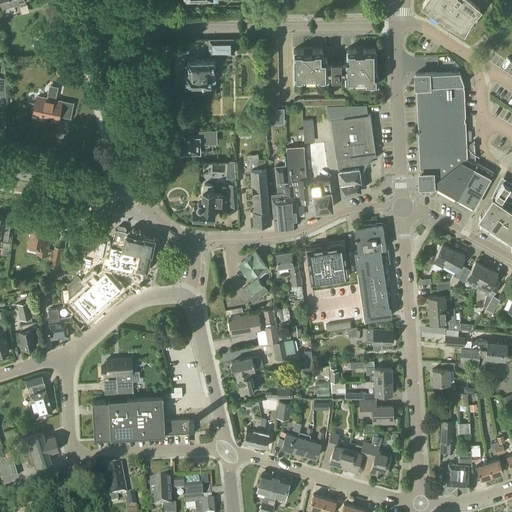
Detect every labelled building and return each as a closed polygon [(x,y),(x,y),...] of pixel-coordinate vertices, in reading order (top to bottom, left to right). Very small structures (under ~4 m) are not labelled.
[(0,0),(2,8),(7,6),(9,10),(15,8),(14,4),(25,1),(25,0),(30,0),(0,0)] [(425,0),(422,5),(444,20),(463,32),(468,23),(470,20),(473,16),(479,9),(468,0),(425,0)] [(51,36),(57,34),(55,27),(49,29),(51,36)] [(208,55),(233,55),(233,38),(208,38),(208,55)] [(344,57),(345,81),(365,81),(365,84),(377,83),(377,73),(375,73),(375,64),(373,64),(373,58),(375,58),(375,48),(362,48),(362,51),(356,51),(356,48),(346,49),(346,57),(344,57)] [(293,49),(293,79),(303,79),(303,77),(317,77),(317,79),(327,79),(326,57),(322,57),(322,49),(312,49),(312,51),(303,52),(303,49),(293,49)] [(181,71),(181,85),(185,85),(185,89),(195,89),(195,84),(214,84),(214,73),(210,73),(210,68),(216,68),(216,59),(213,59),(184,59),(185,71),(181,71)] [(331,60),(331,78),(341,78),(341,60),(331,60)] [(420,186),(429,186),(430,186),(432,186),(434,187),(436,187),(473,209),(494,172),(474,161),(473,153),(472,152),(471,151),(470,150),(469,149),(468,147),(468,146),(467,144),(467,143),(466,141),(466,140),(464,84),(459,71),(415,73),(418,157),(420,186)] [(48,92),(46,99),(36,97),(32,117),(44,119),(46,113),(52,114),(50,121),(57,122),(58,115),(70,117),(73,105),(55,101),(57,94),(56,94),(58,87),(52,86),(50,93),(48,92)] [(364,168),(365,167),(367,163),(367,162),(370,160),(371,159),(375,158),(377,158),(377,157),(375,157),(375,153),(370,114),(367,114),(366,105),(326,106),(328,120),(330,120),(335,158),(337,158),(339,170),(338,170),(341,195),(361,190),(360,188),(366,187),(364,171),(363,171),(362,167),(363,167),(363,168),(364,168)] [(303,120),(304,129),(304,131),(313,130),(312,119),(303,120)] [(193,135),(179,135),(179,153),(192,152),(192,154),(198,154),(198,152),(199,152),(199,144),(207,144),(217,143),(216,132),(199,132),(199,137),(193,137),(193,135)] [(314,198),(315,209),(332,207),(329,180),(328,180),(324,143),(304,145),(308,183),(307,183),(309,199),(314,198)] [(298,175),(306,174),(303,145),(287,147),(286,156),(285,156),(286,166),(288,182),(284,183),(284,187),(285,197),(287,196),(288,204),(286,204),(287,220),(288,220),(289,225),(297,224),(296,216),(298,216),(297,204),(302,203),(300,197),(298,175)] [(247,155),(248,169),(251,169),(252,186),(254,210),(252,210),(253,224),(270,223),(266,179),(267,179),(267,178),(266,178),(265,159),(258,159),(258,154),(247,155)] [(288,182),(286,166),(275,168),(276,184),(277,192),(273,193),(272,195),(271,195),(275,227),(289,225),(288,220),(287,220),(286,204),(288,204),(287,196),(285,197),(284,187),(284,183),(288,182)] [(306,174),(298,175),(300,197),(302,203),(308,203),(306,174)] [(511,183),(510,182),(508,185),(502,180),(477,217),(481,220),(479,223),(506,241),(507,240),(511,243),(511,245),(511,246),(511,247),(511,183)] [(193,217),(213,218),(213,212),(216,213),(216,209),(214,209),(214,207),(213,207),(213,202),(221,203),(221,202),(224,202),(224,194),(222,194),(222,193),(213,193),(214,184),(203,183),(202,201),(197,201),(197,206),(194,206),(193,217)] [(229,184),(231,206),(237,205),(235,184),(229,184)] [(4,241),(2,249),(7,250),(10,235),(8,235),(10,221),(6,221),(7,215),(0,214),(0,235),(0,236),(0,239),(2,241),(4,241)] [(27,219),(25,229),(30,230),(27,245),(38,247),(36,252),(47,255),(53,225),(27,219)] [(358,251),(354,251),(356,270),(364,319),(390,315),(390,313),(389,306),(389,301),(389,300),(388,294),(389,294),(388,287),(387,280),(388,280),(386,271),(388,271),(387,263),(387,262),(388,261),(387,255),(386,254),(384,240),(385,237),(385,234),(382,232),(382,230),(376,225),(372,226),(370,224),(362,225),(361,227),(354,228),(356,237),(355,237),(355,240),(356,240),(358,251)] [(115,229),(112,245),(123,247),(123,248),(139,251),(136,266),(147,268),(147,267),(148,265),(153,266),(156,252),(157,250),(159,243),(159,240),(159,239),(154,238),(154,237),(144,235),(140,229),(133,227),(127,231),(125,231),(125,228),(124,227),(119,226),(118,226),(118,227),(117,229),(115,229)] [(445,264),(453,249),(442,242),(441,244),(440,243),(437,248),(439,249),(432,262),(443,268),(445,264)] [(112,245),(108,264),(132,269),(133,266),(135,266),(136,266),(139,251),(123,248),(123,247),(112,245)] [(346,279),(342,245),(305,248),(309,283),(346,279)] [(59,266),(60,257),(63,258),(65,249),(54,247),(51,264),(59,266)] [(453,249),(445,264),(456,270),(453,275),(459,278),(465,267),(460,264),(465,255),(453,249)] [(238,263),(243,270),(241,272),(249,281),(257,275),(259,277),(269,269),(255,251),(238,263)] [(277,266),(293,264),(291,251),(276,253),(277,266)] [(465,267),(459,278),(465,281),(467,276),(474,280),(471,285),(476,288),(478,283),(487,267),(476,261),(471,270),(465,267)] [(297,263),(293,264),(293,267),(289,268),(290,277),(289,277),(290,285),(301,283),(300,275),(299,276),(297,263)] [(487,267),(478,283),(476,288),(492,297),(499,285),(493,282),(498,273),(487,267)] [(90,282),(73,297),(87,313),(120,285),(105,269),(97,276),(93,270),(86,277),(90,282)] [(453,275),(449,281),(450,284),(454,286),(459,278),(453,275)] [(242,289),(248,297),(263,286),(257,278),(242,289)] [(436,282),(437,289),(450,288),(450,284),(449,281),(436,282)] [(263,286),(248,297),(253,303),(267,293),(264,289),(265,289),(263,286)] [(450,288),(437,289),(438,295),(427,296),(429,309),(446,308),(445,295),(451,295),(450,288)] [(485,309),(492,312),(500,299),(493,296),(485,309)] [(18,304),(21,318),(26,317),(30,316),(31,316),(28,301),(18,304)] [(48,317),(49,323),(48,324),(51,338),(62,336),(64,338),(67,338),(68,335),(69,335),(67,320),(59,321),(57,308),(48,309),(49,317),(48,317)] [(69,316),(71,318),(78,312),(75,308),(71,311),(69,316)] [(446,308),(429,309),(429,322),(454,320),(453,308),(446,308)] [(265,322),(273,321),(271,309),(263,311),(265,322)] [(492,312),(485,309),(483,313),(489,317),(492,312)] [(78,312),(71,318),(80,328),(87,322),(78,312)] [(228,318),(231,334),(260,330),(257,313),(228,318)] [(30,316),(26,317),(27,322),(20,324),(21,330),(19,330),(22,347),(36,344),(33,328),(37,327),(36,320),(31,321),(30,316)] [(4,334),(3,334),(3,331),(7,330),(5,322),(0,322),(0,352),(9,350),(4,334)] [(265,326),(268,342),(278,340),(275,325),(265,326)] [(357,335),(357,328),(357,326),(346,328),(348,338),(357,336),(357,335)] [(366,328),(366,340),(373,340),(372,348),(374,351),(379,351),(380,350),(380,347),(381,347),(381,342),(391,343),(392,330),(383,329),(383,328),(374,328),(369,328),(366,328)] [(444,344),(464,346),(465,337),(445,335),(444,344)] [(292,338),(285,340),(287,349),(287,353),(295,352),(292,338)] [(480,348),(506,352),(507,341),(487,339),(487,340),(481,340),(476,339),(475,342),(471,341),(470,347),(480,348)] [(273,342),(274,351),(287,349),(285,340),(273,342)] [(506,352),(480,348),(480,350),(471,349),(461,349),(461,362),(479,363),(479,356),(486,356),(486,358),(505,359),(506,352)] [(287,349),(274,351),(276,359),(288,357),(287,353),(287,349)] [(235,373),(236,373),(255,368),(255,369),(264,366),(261,357),(259,355),(252,356),(233,361),(233,362),(231,365),(232,370),(235,372),(235,373)] [(107,365),(101,366),(102,378),(108,377),(107,375),(115,374),(116,395),(118,395),(133,394),(132,379),(126,380),(126,373),(132,373),(132,357),(107,358),(107,365)] [(370,374),(370,381),(392,380),(391,366),(374,367),(366,367),(366,374),(370,374)] [(255,368),(236,373),(241,392),(253,389),(253,388),(260,387),(257,374),(256,374),(255,369),(255,368)] [(448,368),(442,368),(433,369),(434,383),(449,382),(448,368)] [(26,380),(36,416),(52,411),(42,376),(26,380)] [(375,386),(375,394),(392,393),(392,380),(370,381),(364,381),(364,387),(375,386)] [(336,394),(341,394),(341,390),(348,389),(348,383),(335,384),(336,394)] [(277,389),(278,398),(290,398),(290,389),(277,389)] [(458,393),(458,404),(467,404),(467,393),(458,393)] [(511,408),(511,405),(511,404),(511,395),(501,399),(505,411),(511,408)] [(161,401),(161,397),(134,398),(118,399),(92,400),(94,437),(194,432),(194,425),(193,420),(189,420),(189,418),(162,419),(161,411),(166,411),(165,401),(161,401)] [(375,406),(375,400),(361,401),(361,417),(373,417),(374,423),(393,422),(393,406),(375,406)] [(277,417),(284,418),(285,410),(290,411),(291,403),(279,401),(277,417)] [(449,421),(450,409),(443,408),(440,441),(446,442),(445,452),(453,453),(454,442),(450,442),(452,421),(449,421)] [(255,445),(261,419),(255,418),(253,428),(247,427),(243,442),(255,445)] [(266,420),(261,419),(255,445),(266,447),(269,432),(263,431),(266,420)] [(293,450),(298,436),(301,424),(296,423),(293,434),(286,432),(284,439),(279,437),(277,444),(282,445),(282,447),(293,450)] [(470,434),(469,424),(459,425),(459,435),(470,434)] [(305,454),(309,439),(312,430),(312,429),(307,427),(305,433),(303,432),(302,437),(298,436),(293,450),(305,454)] [(309,439),(305,454),(316,457),(323,432),(319,431),(316,441),(309,439)] [(28,436),(37,464),(51,460),(49,453),(59,450),(54,434),(44,437),(42,432),(28,436)] [(343,465),(348,448),(341,446),(343,440),(338,438),(339,435),(331,432),(327,447),(333,449),(330,461),(343,465)] [(37,464),(28,436),(21,439),(24,448),(22,449),(26,462),(28,462),(30,466),(37,464)] [(367,459),(374,461),(370,471),(385,476),(391,455),(379,451),(380,446),(379,446),(381,438),(374,436),(371,444),(367,459)] [(504,442),(502,436),(496,438),(498,444),(504,442)] [(348,448),(343,465),(356,469),(360,457),(367,459),(371,444),(364,442),(362,446),(357,444),(355,450),(348,448)] [(477,455),(477,456),(479,456),(479,447),(471,448),(471,455),(477,455)] [(459,464),(456,490),(467,490),(468,474),(469,465),(471,465),(470,452),(459,452),(459,464)] [(5,456),(4,456),(0,457),(0,469),(4,484),(13,482),(11,478),(19,475),(13,457),(6,459),(5,456)] [(487,463),(491,476),(503,472),(498,459),(487,463)] [(449,463),(447,489),(456,490),(459,464),(456,464),(449,463)] [(480,480),(491,476),(487,463),(476,466),(480,480)] [(105,468),(108,485),(124,482),(121,465),(105,468)] [(264,498),(269,499),(275,477),(262,474),(257,490),(266,493),(264,498)] [(275,477),(269,499),(274,500),(275,495),(283,498),(288,481),(275,477)] [(163,506),(162,480),(150,481),(151,507),(163,506)] [(162,480),(163,506),(171,506),(170,480),(162,480)] [(174,481),(174,489),(184,488),(184,480),(174,481)] [(124,482),(108,485),(110,496),(111,496),(112,502),(118,500),(117,495),(126,493),(124,482)] [(202,496),(201,485),(185,486),(186,497),(202,496)] [(126,494),(128,507),(136,505),(134,493),(126,494)] [(309,507),(320,511),(324,498),(313,494),(309,507)] [(202,502),(202,496),(186,497),(186,504),(195,504),(195,511),(213,511),(213,501),(202,502)] [(324,498),(320,511),(324,511),(332,511),(336,501),(324,498)] [(259,510),(265,511),(266,511),(268,504),(262,502),(259,510)] [(340,511),(353,511),(355,507),(343,503),(340,511)]
